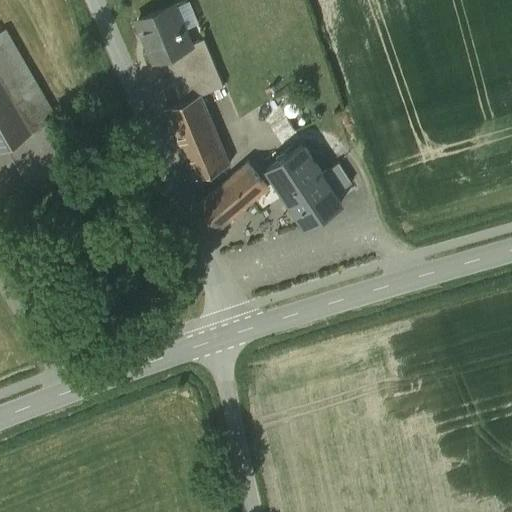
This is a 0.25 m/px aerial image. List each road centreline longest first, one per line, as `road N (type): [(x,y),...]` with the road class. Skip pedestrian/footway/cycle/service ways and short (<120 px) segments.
road 1 (unclassified): [(95,0),(219,336)]
road 2 (tertiary): [(511,250),(219,336)]
road 3 (tertiary): [(219,336),(0,417)]
road 4 (unclassified): [(219,336),(262,511)]
